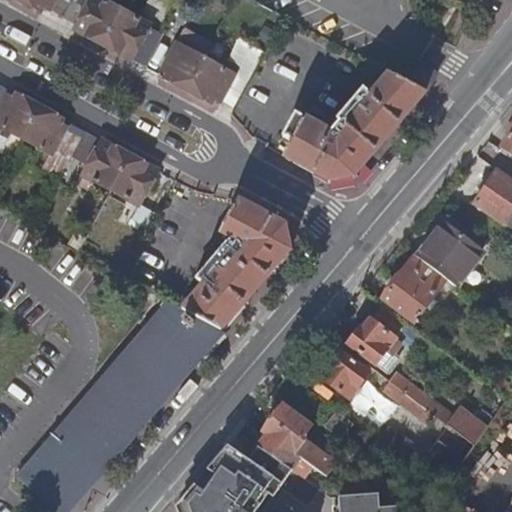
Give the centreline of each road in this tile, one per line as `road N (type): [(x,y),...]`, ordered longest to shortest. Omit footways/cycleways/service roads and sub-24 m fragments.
road 1 (residential): [(259,175),(205,120),(0,11)]
road 2 (residential): [(0,62),(206,174),(259,175)]
road 3 (secondary): [(372,233),(229,404)]
road 4 (secondary): [(397,203),(511,87)]
road 5 (secondary): [(229,404),(114,511)]
road 6 (secondary): [(483,85),(397,203)]
road 7 (secondary): [(140,511),(229,404)]
road 8 (residential): [(483,85),(383,14),(386,0)]
road 9 (residential): [(259,175),(372,233)]
